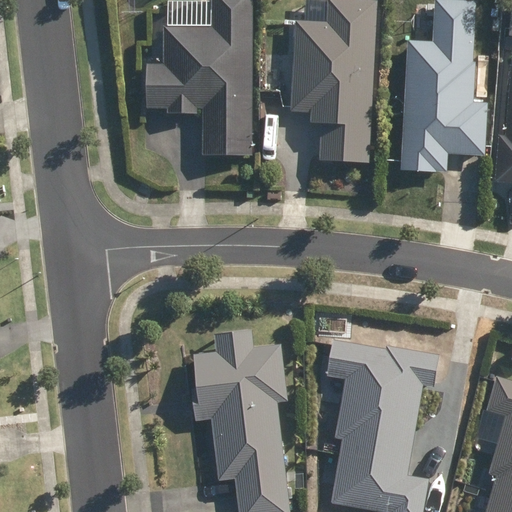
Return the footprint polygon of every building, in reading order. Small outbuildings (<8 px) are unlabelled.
[(254,156),(255,0),(214,0),(214,26),(166,26),(166,64),(150,64),(150,108),(170,109),(170,114),(200,114),(200,109),(205,109),(205,156),(254,156)] [(372,163),(380,1),(367,0),(330,0),(329,22),(297,21),(293,112),(314,113),(313,123),(324,123),(322,160),(372,163)] [(437,0),(435,41),(410,40),(404,170),(450,172),(451,154),(488,156),(491,103),(477,102),(479,62),(477,62),(480,1),(464,0),(437,0)] [(511,90),(508,136),(501,135),(497,182),(511,183),(511,90)] [(291,401),(284,344),(257,347),(255,329),(216,333),(218,352),(196,354),(200,388),(194,389),(198,421),(214,419),(221,481),(237,479),(241,511),(293,511),(280,402),(291,401)] [(437,388),(443,355),(390,346),(389,349),(336,340),(329,376),(348,379),(338,438),(345,439),(333,503),(383,511),(426,511),(432,479),(410,475),(426,386),(437,388)] [(511,511),(511,380),(499,376),(488,412),(508,417),(494,465),(489,465),(491,475),(498,477),(487,511),(511,511)]
